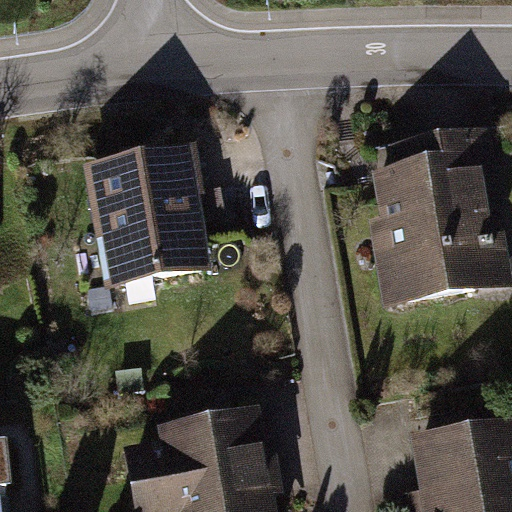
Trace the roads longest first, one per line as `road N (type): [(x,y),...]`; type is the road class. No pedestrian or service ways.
road 1 (residential): [(153,64),(511,49)]
road 2 (residential): [(0,85),(153,64)]
